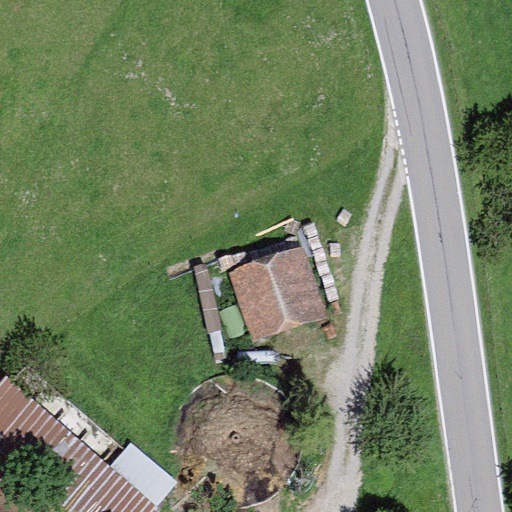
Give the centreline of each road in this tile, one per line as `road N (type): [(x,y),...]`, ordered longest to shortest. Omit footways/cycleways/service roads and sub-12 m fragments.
road 1 (tertiary): [(395,0),(424,112),(481,511)]
road 2 (track): [(332,511),(374,244),(394,164),(424,112)]
